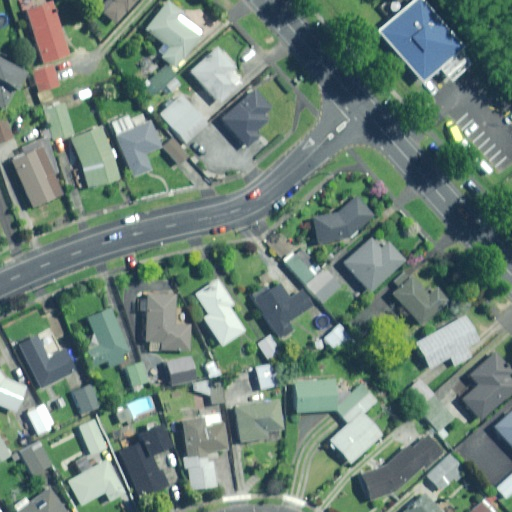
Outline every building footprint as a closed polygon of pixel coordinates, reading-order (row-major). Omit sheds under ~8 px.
[(66,56),(48,0),(18,0),(38,64),(66,56)] [(100,0),(93,8),(101,15),(111,24),(132,0),(100,0)] [(416,0),(404,0),(372,29),(419,81),(435,66),(447,78),(469,58),(416,0)] [(177,13),(162,1),(140,30),(159,44),(151,54),(170,69),(198,33),(183,21),(175,15),(177,13)] [(228,67),(212,48),(185,72),(214,104),(237,83),(225,70),(228,67)] [(20,73),(0,62),(0,110),(1,111),(20,73)] [(172,78),(173,77),(161,64),(136,87),(148,99),(158,90),(164,98),(178,85),(172,78)] [(55,87),(49,65),(27,71),(34,93),(55,87)] [(267,108),(249,89),(215,120),(241,149),(254,137),(251,132),(263,121),(258,115),(267,108)] [(202,125),(177,96),(155,115),(181,144),(202,125)] [(69,136),(60,105),(40,111),(49,142),(66,138),(83,190),(116,179),(98,126),(69,136)] [(155,149),(142,115),(130,120),(133,126),(110,135),(127,178),(146,171),(140,155),(155,149)] [(0,142),(9,139),(2,120),(0,121),(0,142)] [(184,157),(168,139),(158,148),(173,166),(184,157)] [(58,196),(41,148),(30,152),(7,160),(24,208),(58,196)] [(370,218),(352,197),(331,214),(306,219),(311,243),(344,239),(370,218)] [(375,248),(366,238),(338,263),(365,293),(400,261),(382,242),(375,248)] [(309,262),(298,249),(281,264),(318,304),(336,288),(326,278),(319,286),(310,277),(315,272),(307,264),(309,262)] [(316,260),(323,267),(333,256),(326,249),(316,260)] [(421,296),(401,272),(389,282),(396,289),(388,296),(415,326),(443,301),(431,288),(421,296)] [(231,302),(215,277),(192,292),(206,312),(200,316),(219,345),(243,329),(227,305),(231,302)] [(288,295),(278,280),(252,297),(279,336),(294,327),(288,319),(311,304),(300,287),(288,295)] [(142,294),(142,340),(147,340),(147,349),(187,349),(187,323),(172,324),(171,293),(142,294)] [(128,357),(106,306),(84,316),(96,343),(83,349),(90,365),(104,360),(107,366),(128,357)] [(474,341),(461,316),(410,344),(424,369),(445,358),(450,367),(467,357),(462,348),(474,341)] [(349,338),(335,325),(321,340),(335,353),(349,338)] [(17,343),(20,349),(14,352),(21,367),(27,364),(39,387),(74,369),(62,346),(46,355),(36,334),(17,343)] [(279,354),(267,335),(253,344),(266,363),(279,354)] [(502,365),(489,351),(463,375),(472,385),(456,399),(476,421),(511,387),(511,386),(497,370),(502,365)] [(139,371),(137,363),(121,368),(127,388),(144,382),(146,388),(158,384),(152,367),(139,371)] [(279,385),(274,364),(251,369),(256,391),(279,385)] [(2,376),(0,373),(0,405),(13,411),(25,387),(2,376)] [(357,384),(336,379),(289,383),(292,414),(332,411),(344,424),(324,442),(345,464),(378,434),(360,414),(373,402),(357,384)] [(443,410),(415,380),(399,394),(427,424),(443,410)] [(189,384),(189,391),(206,398),(207,405),(219,404),(217,381),(189,384)] [(97,407),(88,384),(69,391),(78,414),(97,407)] [(58,397),(40,406),(45,417),(63,408),(58,397)] [(277,431),(273,400),(230,406),(235,443),(264,439),(263,433),(277,431)] [(45,417),(40,406),(28,412),(30,416),(25,419),(33,436),(50,427),(45,417)] [(511,407),(489,428),(511,452),(511,407)] [(184,459),(182,460),(177,461),(178,470),(183,469),(187,491),(211,487),(206,453),(222,451),(216,415),(178,421),(184,459)] [(104,448),(92,419),(76,426),(88,455),(104,448)] [(170,445),(158,419),(131,431),(142,457),(170,445)] [(407,449),(403,445),(380,466),(353,480),(364,503),(392,494),(420,470),(422,472),(440,456),(422,436),(407,449)] [(47,465),(34,443),(16,454),(29,476),(47,465)] [(167,486),(160,470),(154,473),(152,467),(144,470),(132,444),(114,452),(134,500),(167,486)] [(459,472),(446,456),(422,476),(435,492),(459,472)] [(120,494),(101,461),(63,483),(76,507),(99,493),(104,502),(120,494)] [(511,489),(511,473),(511,472),(492,489),(501,499),(511,489)] [(63,511),(46,487),(28,501),(24,496),(11,506),(15,511),(63,511)] [(435,511),(422,497),(404,511),(435,511)] [(489,511),(480,501),(466,511),(489,511)]
